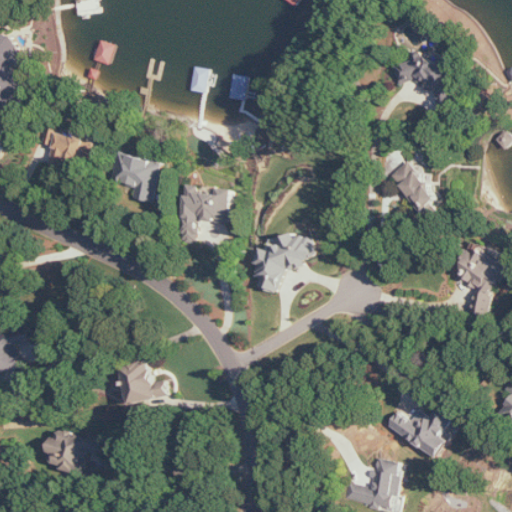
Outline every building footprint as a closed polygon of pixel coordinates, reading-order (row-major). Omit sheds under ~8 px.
[(0,104),(4,113),(34,97),(27,84),(30,83),(21,65),(29,61),(13,30),(0,35),(0,104)] [(400,66),(406,85),(430,79),(433,90),(442,87),(448,107),(466,102),(455,63),(449,64),(445,49),(421,55),(422,60),(400,66)] [(69,165),(71,158),(96,164),(102,138),(77,131),(76,134),(64,131),(57,162),(69,165)] [(158,203),(168,162),(125,152),(118,182),(141,188),(138,198),(158,203)] [(397,176),(432,219),(444,210),(439,205),(446,199),(415,161),(397,176)] [(236,224),(239,189),(223,188),(222,193),(207,192),(207,186),(191,185),(187,235),(195,235),(194,240),(203,240),(205,221),(236,224)] [(325,259),(318,239),(308,235),(302,238),(300,233),(279,240),(276,239),(273,247),(265,250),(262,261),(264,268),(261,276),(268,278),(265,286),(284,293),(292,270),(325,259)] [(511,274),(511,264),(479,246),(463,275),(483,287),(477,298),(479,298),(473,308),(488,317),(511,274)] [(0,374),(29,368),(24,345),(37,342),(34,329),(0,336),(0,374)] [(136,404),(175,395),(171,380),(160,383),(154,358),(127,365),(136,404)] [(395,426),(444,458),(457,438),(451,435),(461,419),(443,408),(438,416),(426,409),(419,421),(404,412),(395,426)] [(53,465),(88,473),(93,451),(107,455),(111,439),(95,435),(95,437),(61,429),(53,465)] [(403,511),(405,511),(409,496),(403,495),(407,474),(379,469),(376,487),(355,484),(352,503),(403,511)]
